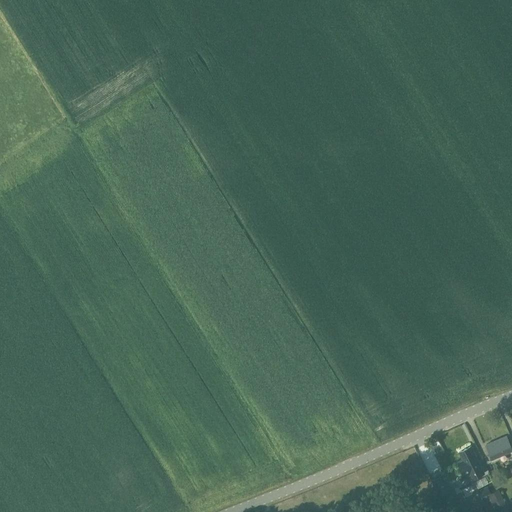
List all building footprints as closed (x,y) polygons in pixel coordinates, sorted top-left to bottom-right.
[(498,440),(487,445),(493,460),(511,451),(511,447),(508,439),(499,443),(498,440)] [(472,447),(460,453),(470,474),(482,468),(472,447)] [(446,483),(442,476),(432,480),(436,488),(440,496),(449,491),(446,483)] [(488,486),(478,491),(481,497),(491,493),(488,486)] [(492,493),(489,495),(496,511),(501,511),(502,511),(509,511),(499,490),(492,493)]
